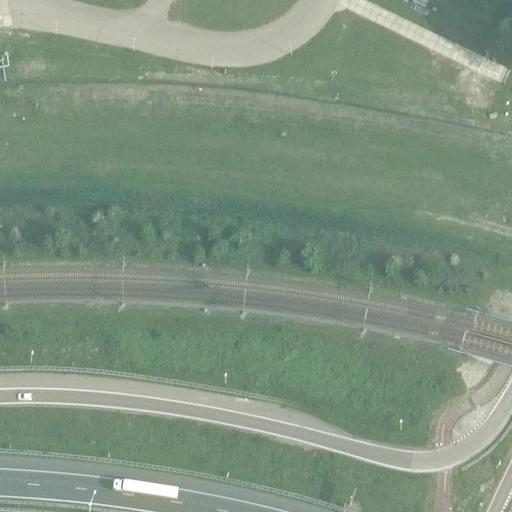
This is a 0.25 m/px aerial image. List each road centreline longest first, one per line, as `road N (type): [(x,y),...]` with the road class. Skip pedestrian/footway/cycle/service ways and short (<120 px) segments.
road 1 (motorway): [(511,393),(482,438),(427,462),(178,409),(0,397)]
road 2 (motorway): [(219,511),(0,483)]
